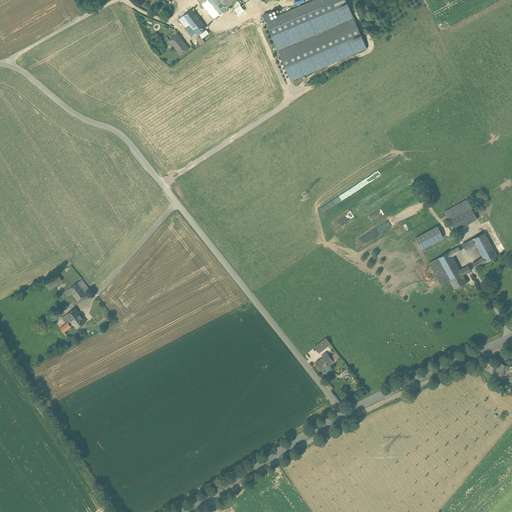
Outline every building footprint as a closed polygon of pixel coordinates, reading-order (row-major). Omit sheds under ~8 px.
[(231,0),(201,0),(201,1),(214,17),(223,10),(227,7),(227,6),(233,2),(231,0)] [(235,3),(237,6),(234,8),(239,14),(245,10),(238,0),(235,3)] [(312,0),(265,20),(291,81),(367,49),(346,0),(312,0)] [(208,28),(192,8),(179,18),(191,33),(195,30),(199,35),(208,28)] [(189,48),(177,34),(169,40),(181,55),(189,48)] [(197,39),(201,45),(205,42),(201,36),(197,39)] [(483,203),(484,200),(483,198),(482,196),(480,194),(477,194),(475,194),(473,196),(472,198),(471,200),(472,203),(473,205),(475,206),(477,206),(480,206),(482,205),(483,203)] [(466,200),(443,212),(448,220),(470,208),(466,200)] [(470,208),(448,220),(454,232),(476,220),(470,208)] [(437,226),(415,238),(421,250),(443,237),(437,226)] [(482,258),(472,264),(474,269),(496,257),(484,234),(461,246),(464,251),(475,246),(482,258)] [(457,248),(449,253),(451,257),(460,253),(457,248)] [(451,257),(449,253),(437,259),(449,281),(449,282),(461,276),(459,271),(451,257)] [(449,281),(437,259),(427,264),(439,286),(449,281)] [(467,267),(459,271),(461,276),(470,271),(467,267)] [(57,274),(44,283),(49,290),(62,281),(57,274)] [(461,276),(449,282),(454,290),(466,284),(461,276)] [(82,279),(68,289),(72,293),(77,301),(90,291),(82,279)] [(75,308),(66,315),(70,321),(73,325),(76,329),(86,322),(83,318),(82,318),(75,308)] [(66,315),(62,318),(66,323),(70,321),(66,315)] [(66,323),(60,328),(63,333),(73,325),(70,321),(66,323)] [(326,338),(320,342),(322,345),(317,349),(319,352),(330,344),(326,338)] [(323,357),(315,363),(321,371),(333,361),(326,352),(321,355),(323,357)] [(505,364),(499,362),(495,373),(502,376),(505,370),(507,371),(509,366),(505,364)]
